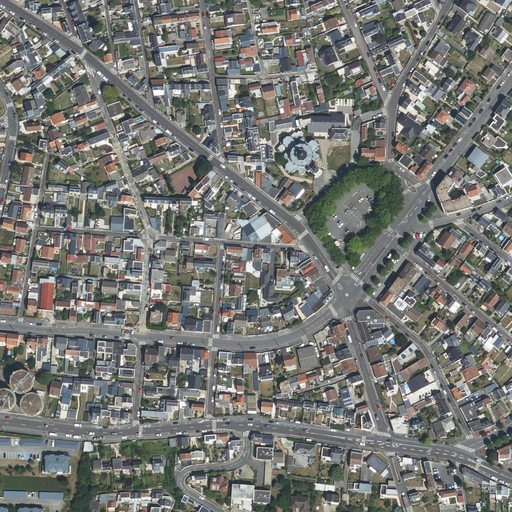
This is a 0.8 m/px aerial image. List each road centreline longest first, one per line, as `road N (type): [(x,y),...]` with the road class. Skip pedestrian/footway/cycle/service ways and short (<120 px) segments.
road 1 (residential): [(473,445),(423,346),(353,287)]
road 2 (residential): [(90,60),(152,238)]
road 3 (residential): [(226,171),(203,0)]
road 4 (residential): [(390,240),(511,342)]
road 5 (residential): [(246,425),(241,461),(180,481),(220,511)]
road 6 (tertiary): [(511,77),(421,197)]
road 7 (residential): [(341,303),(388,444)]
road 8 (tertiary): [(388,444),(246,425)]
road 9 (residential): [(117,82),(226,171)]
road 10 (tertiary): [(341,303),(272,342),(214,343)]
road 11 (tertiary): [(134,431),(0,422)]
road 12 (tertiary): [(143,336),(18,326)]
